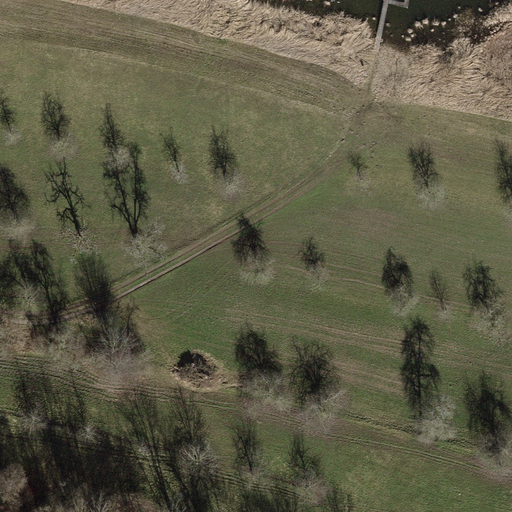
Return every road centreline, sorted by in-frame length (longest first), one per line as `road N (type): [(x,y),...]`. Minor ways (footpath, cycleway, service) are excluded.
road 1 (track): [(0,316),(71,315),(344,161)]
road 2 (track): [(344,161),(404,150),(511,178)]
